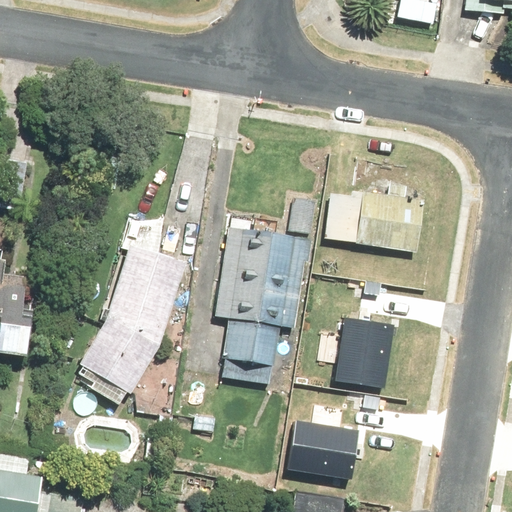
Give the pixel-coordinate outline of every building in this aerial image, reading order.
[(511,0),(462,0),(462,12),(500,16),(500,14),(511,14),(511,0)] [(0,209),(16,212),(24,164),(0,160),(0,209)] [(350,246),(412,254),(419,202),(401,199),(402,187),(385,185),(384,197),(358,193),(357,195),(326,190),(320,241),(350,245),(350,246)] [(308,242),(224,229),(211,316),(225,318),(219,360),(222,360),(219,379),(265,386),(267,367),(270,367),(276,328),(290,330),(301,263),(305,264),(308,242)] [(124,397),(154,347),(180,264),(124,247),(101,321),(74,366),(77,369),(73,376),(79,380),(78,382),(87,387),(85,389),(113,406),(120,395),(124,397)] [(16,311),(20,278),(0,275),(0,358),(17,361),(22,312),(16,311)] [(344,312),(331,379),(377,388),(391,322),(344,312)] [(293,419),(287,465),(350,474),(357,429),(293,419)] [(0,511),(78,511),(81,496),(36,488),(38,480),(23,477),(26,461),(0,456),(0,511)]
